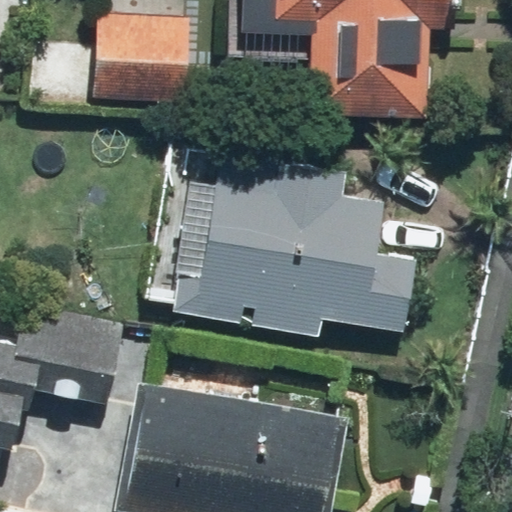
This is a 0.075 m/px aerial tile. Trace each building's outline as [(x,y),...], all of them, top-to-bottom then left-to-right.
[(305,64),(302,113),(424,119),(429,31),(456,33),(457,0),(229,0),(226,60),(305,64)] [(182,105),(184,10),(86,7),(84,103),(182,105)] [(282,156),(214,144),(185,314),(315,336),(318,319),(400,333),(412,262),(388,257),(385,279),(366,276),(379,200),(338,193),(342,174),(281,164),(282,156)] [(0,296),(0,453),(12,392),(107,411),(125,322),(0,296)] [(317,511),(331,410),(125,382),(109,508),(139,511),(317,511)]
